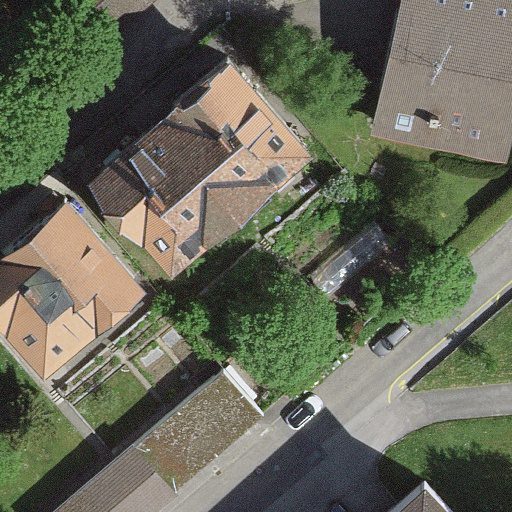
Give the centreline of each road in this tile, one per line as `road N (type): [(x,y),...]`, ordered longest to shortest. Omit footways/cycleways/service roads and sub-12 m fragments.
road 1 (residential): [(245,511),(511,265)]
road 2 (residential): [(0,171),(145,57)]
